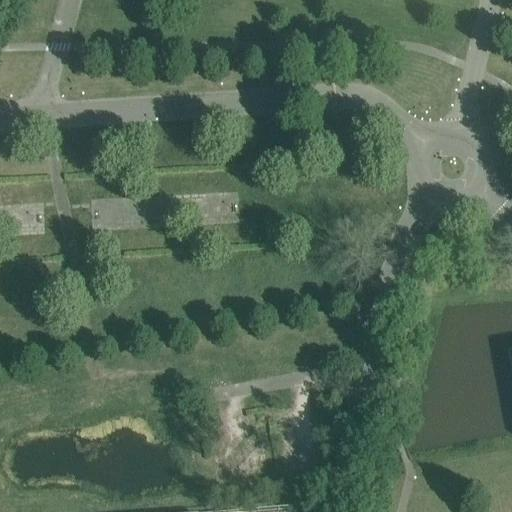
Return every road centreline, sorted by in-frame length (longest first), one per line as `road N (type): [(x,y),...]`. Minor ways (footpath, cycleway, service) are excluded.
road 1 (unclassified): [(432,145),(381,106),(349,96),(37,115)]
road 2 (residential): [(375,366),(397,266),(431,191)]
road 3 (residential): [(341,511),(375,366)]
road 4 (residential): [(453,137),(490,0)]
